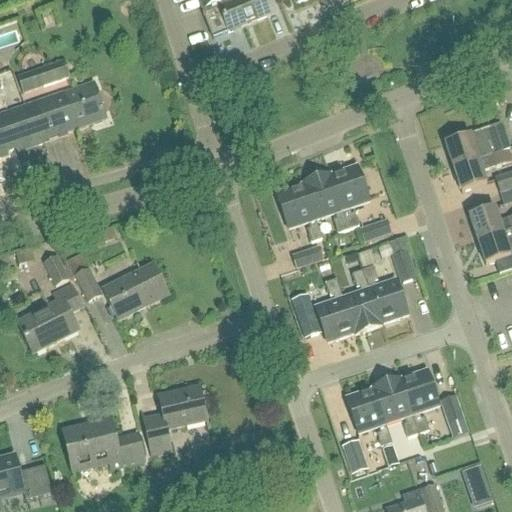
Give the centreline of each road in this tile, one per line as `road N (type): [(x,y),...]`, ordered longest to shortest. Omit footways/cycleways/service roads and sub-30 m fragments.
road 1 (residential): [(0,416),(268,317)]
road 2 (residential): [(472,330),(394,103)]
road 3 (tertiary): [(0,235),(218,175)]
road 4 (residential): [(191,85),(393,0)]
road 5 (residential): [(472,330),(291,390)]
road 6 (tertiary): [(218,175),(394,103)]
road 7 (unclassified): [(268,317),(218,175)]
road 8 (residential): [(511,457),(472,330)]
road 9 (unclassified): [(331,511),(291,390)]
road 10 (tertiary): [(394,103),(511,53)]
